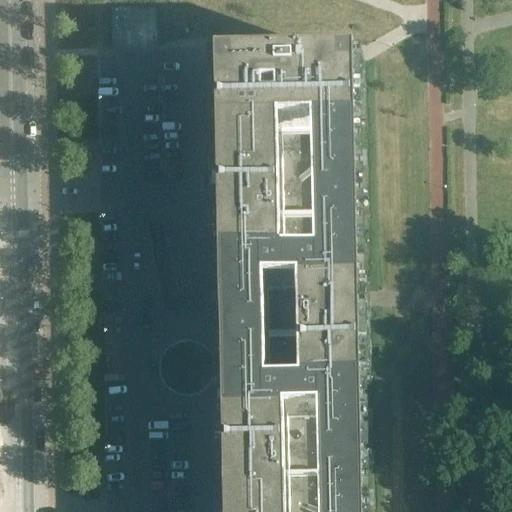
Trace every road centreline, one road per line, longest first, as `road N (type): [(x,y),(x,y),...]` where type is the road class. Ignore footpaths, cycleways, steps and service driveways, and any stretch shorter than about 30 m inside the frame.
road 1 (tertiary): [(24,511),(18,197)]
road 2 (tertiary): [(18,197),(9,0)]
